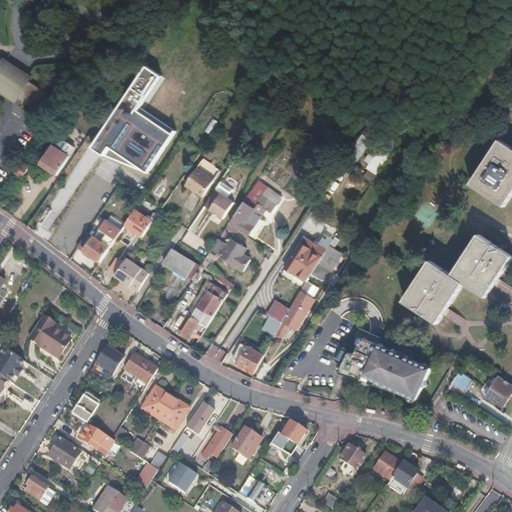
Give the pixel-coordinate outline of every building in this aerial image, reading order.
[(7,64),(0,76),(0,84),(7,89),(16,95),(28,77),(20,72),(7,64)] [(164,77),(146,67),(92,149),(93,150),(99,140),(108,145),(101,155),(103,157),(148,174),(175,135),(141,112),(164,77)] [(28,77),(16,95),(18,96),(29,78),(28,77)] [(29,78),(18,96),(30,104),(42,86),(29,78)] [(52,93),(42,86),(30,104),(41,110),(52,93)] [(56,95),(52,93),(41,110),(46,113),(56,95)] [(511,146),(500,139),(471,183),(505,205),(511,193),(511,146)] [(101,155),(108,145),(99,140),(93,150),(101,155)] [(74,150),(60,141),(56,148),(53,146),(41,164),(59,174),(74,150)] [(31,166),(24,162),(17,172),(24,177),(31,166)] [(218,179),(200,166),(188,184),(206,196),(218,179)] [(236,190),(223,182),(217,190),(230,198),(236,190)] [(263,193),(257,190),(255,192),(262,196),(263,195),(278,204),(283,196),(268,186),(263,193)] [(249,202),(255,192),(257,190),(256,189),(248,202),(249,202)] [(230,198),(217,190),(206,206),(226,220),(238,203),(230,198)] [(263,195),(262,196),(255,192),(249,202),(248,202),(233,224),(248,233),(261,213),(254,209),(258,203),(273,212),(278,204),(263,195)] [(155,220),(138,209),(126,225),(144,236),(155,220)] [(86,251),(101,262),(123,229),(108,219),(102,227),(111,233),(106,242),(96,236),(86,251)] [(239,231),(231,225),(226,232),(235,237),(239,231)] [(511,257),(511,254),(480,234),(453,273),(431,259),(404,301),(438,322),(444,312),(465,281),(487,296),(496,282),(511,257)] [(230,245),(222,239),(214,251),(239,267),(238,270),(245,275),(252,263),(244,258),(250,249),(234,239),(230,245)] [(301,270),(312,277),(320,265),(325,256),(304,242),(288,267),(299,273),(301,270)] [(166,264),(194,282),(203,268),(174,250),(166,264)] [(153,271),(130,256),(117,275),(140,291),(153,271)] [(211,257),(209,259),(206,264),(212,268),(217,261),(211,257)] [(330,270),(320,265),(312,278),(322,284),(330,270)] [(221,294),(227,298),(235,287),(228,283),(221,294)] [(226,301),(211,291),(199,308),(215,317),(226,301)] [(307,302),(300,299),(297,304),(304,308),(307,302)] [(300,318),(304,312),(306,309),(304,308),(297,304),(279,337),(284,340),(291,327),(294,328),(300,318)] [(274,319),(284,324),(292,311),(282,305),(274,319)] [(206,328),(191,319),(179,334),(195,345),(206,328)] [(269,330),(278,335),(284,324),(275,320),(269,330)] [(34,345),(57,360),(69,341),(57,333),(59,330),(48,323),(34,345)] [(346,383),(359,387),(381,354),(371,350),(371,351),(358,344),(344,374),(346,383)] [(123,357),(105,345),(93,363),(111,375),(123,357)] [(237,366),(255,376),(265,357),(248,347),(237,366)] [(0,359),(0,375),(8,381),(11,383),(25,362),(6,350),(0,359)] [(157,369),(133,354),(119,376),(129,383),(134,375),(147,384),(157,369)] [(366,385),(370,387),(389,358),(381,354),(359,387),(365,389),(366,385)] [(411,406),(425,374),(389,358),(370,387),(397,400),(396,401),(411,406)] [(474,383),(460,374),(449,391),(463,399),(474,383)] [(511,399),(511,385),(501,379),(488,399),(506,410),(511,399)] [(159,416),(171,398),(155,387),(143,406),(159,416)] [(87,394),(73,415),(86,424),(100,402),(102,399),(94,394),(91,397),(87,394)] [(189,409),(171,398),(159,416),(176,428),(189,409)] [(213,412),(201,404),(184,430),(196,437),(213,412)] [(283,428),(272,444),(289,456),(305,433),(289,423),(285,429),(283,428)] [(113,441),(110,440),(88,425),(78,440),(97,452),(100,447),(106,452),(113,441)] [(124,431),(118,427),(110,440),(113,441),(116,444),(124,431)] [(205,450),(217,458),(231,436),(219,428),(205,450)] [(247,460),(260,440),(244,429),(231,449),(247,460)] [(135,438),(127,450),(134,455),(142,443),(135,438)] [(81,454),(59,439),(48,457),(70,471),(81,454)] [(183,444),(177,440),(171,450),(176,453),(183,444)] [(142,443),(134,455),(142,460),(149,448),(142,443)] [(366,457),(349,446),(339,460),(356,472),(366,457)] [(151,466),(157,470),(166,458),(159,453),(151,466)] [(390,481),(391,479),(401,464),(385,453),(373,470),(390,481)] [(199,454),(193,464),(207,474),(211,467),(213,463),(199,454)] [(402,463),(401,464),(391,479),(407,490),(416,476),(410,471),(411,469),(402,463)] [(157,470),(151,466),(147,464),(134,485),(144,492),(157,470)] [(197,475),(179,464),(167,483),(185,495),(197,475)] [(281,476),(267,466),(257,481),(271,490),(281,476)] [(211,467),(207,474),(221,483),(225,477),(211,467)] [(416,476),(407,490),(414,494),(423,480),(416,476)] [(51,493),(31,479),(25,489),(27,491),(26,493),(43,505),(51,493)] [(256,482),(245,499),(254,505),(265,488),(256,482)] [(106,487),(91,510),(93,511),(118,511),(126,500),(106,487)] [(329,493),(323,504),(336,511),(342,502),(329,493)]
